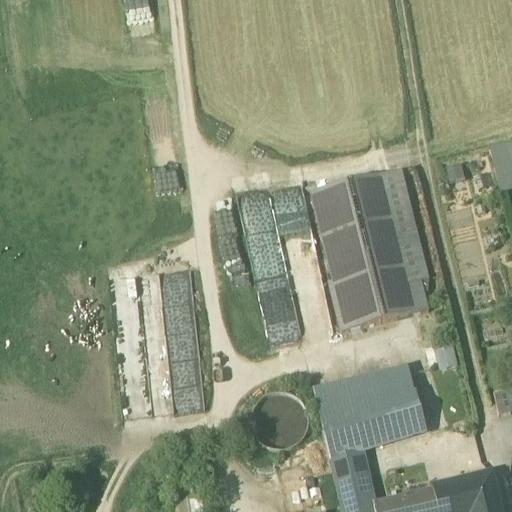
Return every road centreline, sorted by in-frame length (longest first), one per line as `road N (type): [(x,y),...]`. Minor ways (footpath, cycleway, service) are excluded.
road 1 (track): [(508,511),(432,211),(397,0)]
road 2 (track): [(173,0),(222,441)]
